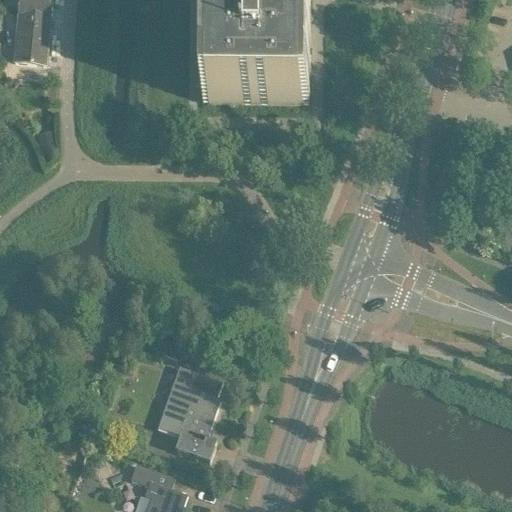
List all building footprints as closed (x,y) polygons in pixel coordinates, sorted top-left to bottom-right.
[(20,0),(16,64),(46,67),(50,20),(51,19),(52,0),(20,0)] [(209,0),(209,95),(209,104),(303,105),(303,0),(209,0)] [(47,155),(58,152),(54,132),(43,135),(47,155)] [(511,239),(506,237),(502,249),(511,252),(511,239)] [(223,385),(196,375),(180,370),(159,431),(182,440),(177,454),(211,465),(218,444),(208,441),(221,403),(224,404),(225,403),(218,400),(223,385)] [(183,511),(188,498),(172,492),(176,481),(138,467),(132,482),(149,489),(146,498),(154,501),(149,511),(183,511)]
